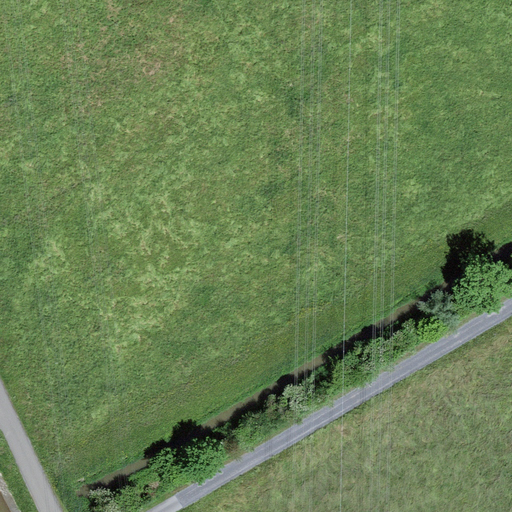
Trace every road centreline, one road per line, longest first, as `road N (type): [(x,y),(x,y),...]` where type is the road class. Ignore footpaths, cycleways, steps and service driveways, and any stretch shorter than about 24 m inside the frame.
road 1 (track): [(161,511),(511,311)]
road 2 (track): [(0,400),(53,511)]
